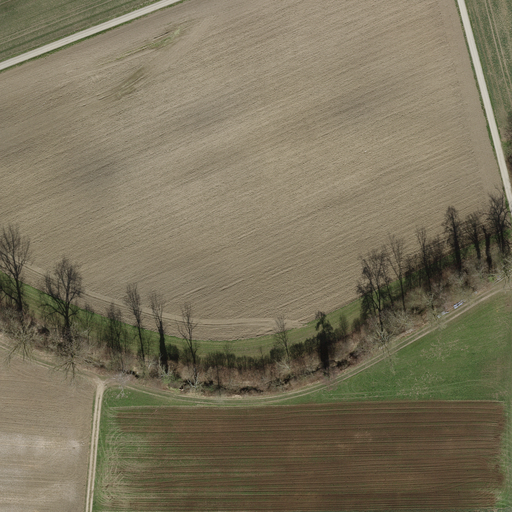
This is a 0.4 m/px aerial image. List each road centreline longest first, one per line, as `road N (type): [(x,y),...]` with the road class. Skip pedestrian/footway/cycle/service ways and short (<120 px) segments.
road 1 (track): [(511,283),(347,374),(247,400),(200,400),(101,379),(0,343)]
road 2 (track): [(460,0),(511,202)]
road 3 (track): [(0,66),(171,0)]
road 4 (track): [(88,511),(101,379)]
